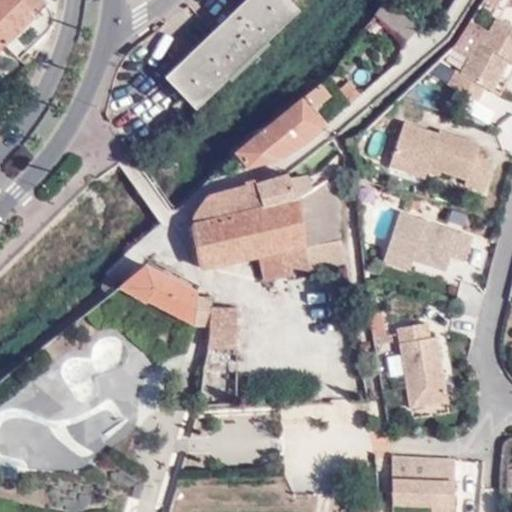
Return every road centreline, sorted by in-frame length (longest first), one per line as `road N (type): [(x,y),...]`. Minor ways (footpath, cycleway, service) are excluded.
road 1 (secondary): [(0,206),(83,108),(109,28)]
road 2 (residential): [(511,238),(486,335),(487,364),(511,409)]
road 3 (secondary): [(74,0),(42,99),(0,149)]
